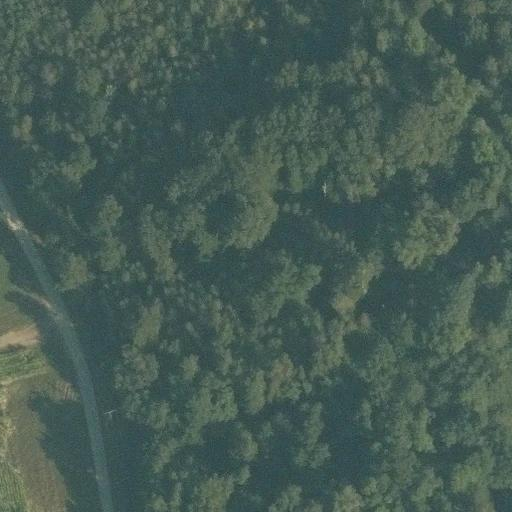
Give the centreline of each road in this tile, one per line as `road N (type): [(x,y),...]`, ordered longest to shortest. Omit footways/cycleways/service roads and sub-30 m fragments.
road 1 (track): [(93,443),(238,441),(502,369)]
road 2 (track): [(106,511),(67,331),(0,199)]
